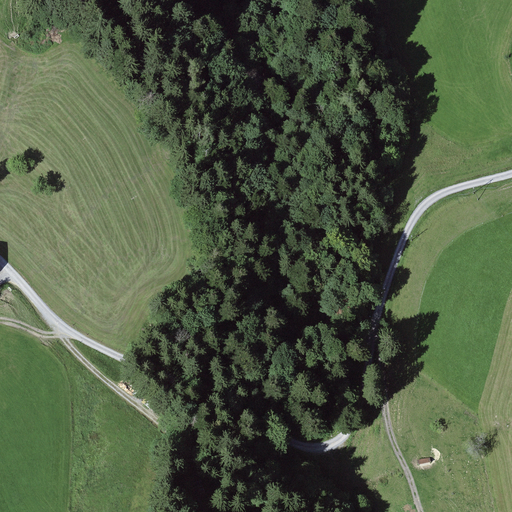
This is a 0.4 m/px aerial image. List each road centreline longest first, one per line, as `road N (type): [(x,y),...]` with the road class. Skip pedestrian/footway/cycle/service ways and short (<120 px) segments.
road 1 (track): [(511,173),(430,197),(415,214),(390,270),(354,421),(339,440),(306,446),(58,326),(0,265)]
road 2 (track): [(58,326),(98,375),(169,428)]
